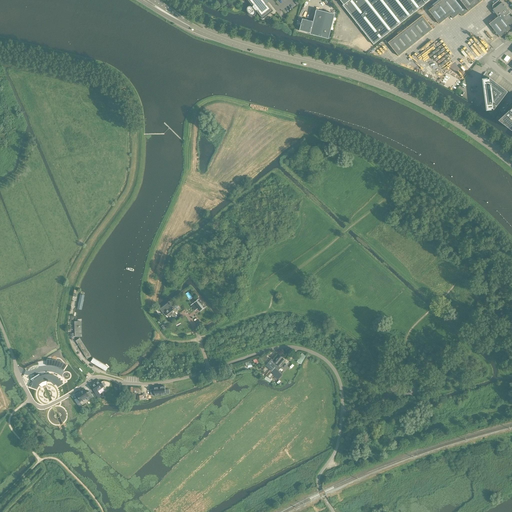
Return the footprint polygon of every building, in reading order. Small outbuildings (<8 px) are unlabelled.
[(257,11),(263,19),(273,11),(264,0),(247,0),(252,6),(253,6),(252,7),(251,7),(250,7),(249,7),(248,7),(247,8),(247,9),(247,10),(247,12),(248,13),(249,14),(250,15),(251,16),(252,16),(254,16),(255,16),(255,15),(255,14),(256,14),(256,13),(256,12),(256,11),(257,11)] [(343,5),(374,45),(429,0),(340,0),(344,5),(343,5)] [(462,17),(482,1),(481,0),(442,0),(428,11),(439,24),(450,15),(453,19),(460,13),(462,17)] [(498,17),(489,24),(500,37),(511,27),(511,15),(499,0),(498,0),(492,5),(492,9),(498,17)] [(310,33),(310,34),(328,39),(335,14),(316,10),(313,22),(312,22),(302,19),(299,31),(309,33),(310,33)] [(388,43),(399,56),(433,29),(422,16),(388,43)] [(482,79),(486,111),(491,111),(491,109),(493,109),(493,111),(508,92),(489,78),(489,79),(487,80),(487,78),(482,79)] [(511,96),(495,118),(498,121),(511,131),(511,96)] [(199,299),(191,305),(195,311),(198,308),(200,311),(205,307),(199,299)] [(168,302),(160,308),(161,310),(165,316),(167,314),(169,317),(172,315),(174,317),(177,315),(175,313),(176,312),(172,307),(170,304),(168,302)] [(76,341),(88,359),(92,356),(80,338),(76,341)] [(306,355),(302,353),(297,362),(301,364),(306,355)] [(271,359),(268,363),(271,365),(273,367),(274,368),(275,367),(283,358),(280,355),(274,362),(271,359)] [(91,362),(107,371),(109,367),(93,358),(91,362)] [(283,358),(275,367),(278,371),(282,366),(281,366),(286,361),(283,358)] [(46,359),(46,366),(47,366),(49,366),(52,366),(54,366),(56,367),(58,368),(60,369),(63,370),(66,365),(64,363),(61,362),(58,361),(55,360),(52,360),(49,359),(46,359)] [(272,372),(271,373),(278,380),(279,379),(282,375),(274,368),(271,371),(272,372)] [(32,383),(30,387),(35,389),(35,388),(36,386),(37,385),(38,384),(39,383),(40,382),(41,382),(42,381),(43,381),(44,380),(46,380),(46,381),(47,381),(47,380),(48,380),(49,380),(51,380),(52,381),(53,381),(54,382),(55,383),(56,383),(57,384),(58,385),(59,386),(63,384),(62,383),(62,382),(61,381),(60,380),(59,379),(57,378),(58,378),(57,377),(55,376),(54,375),(53,375),(51,375),(50,374),(49,374),(47,374),(45,374),(43,375),(41,375),(39,376),(38,375),(39,375),(38,374),(35,377),(32,379),(34,380),(32,381),(31,383),(32,383)] [(90,386),(94,392),(103,387),(99,380),(90,386)] [(154,389),(150,389),(151,396),(161,395),(162,396),(165,395),(165,394),(170,394),(169,390),(165,390),(165,386),(153,388),(154,389)] [(84,389),(75,395),(80,402),(86,398),(87,400),(93,396),(89,391),(87,393),(84,389)]
